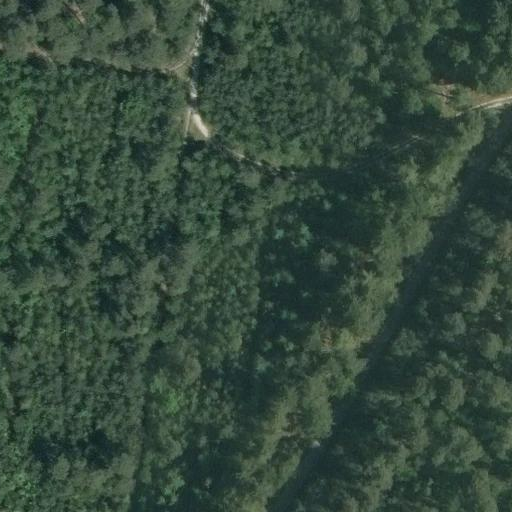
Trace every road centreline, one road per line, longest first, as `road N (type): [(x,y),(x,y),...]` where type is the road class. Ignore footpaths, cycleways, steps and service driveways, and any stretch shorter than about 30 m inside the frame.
road 1 (track): [(135,511),(202,0)]
road 2 (track): [(511,123),(283,511)]
road 3 (track): [(511,99),(325,180),(243,167),(186,117)]
